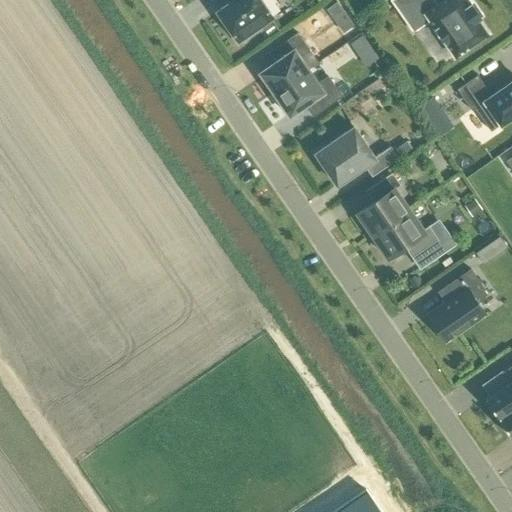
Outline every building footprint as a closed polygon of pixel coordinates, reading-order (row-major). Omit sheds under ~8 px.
[(231,0),(217,10),(239,42),(273,18),(260,0),(231,0)] [(344,30),(356,24),(342,0),(337,0),(330,4),(344,30)] [(391,0),(413,31),(430,19),(455,56),(486,34),(475,17),(474,18),(467,9),(468,8),(463,0),(444,0),(437,5),(433,0),(391,0)] [(319,12),(301,25),(309,36),(327,23),(319,12)] [(260,72),(274,93),(309,70),(300,57),(310,50),(298,32),(273,49),(279,58),(260,72)] [(361,56),(366,65),(376,59),(371,50),(361,56)] [(309,70),(274,93),(289,115),(309,101),(317,113),(342,96),(328,76),(318,83),(309,70)] [(477,74),(456,88),(471,110),(474,107),(490,130),(511,115),(511,79),(502,87),(501,87),(492,93),(491,94),(477,74)] [(444,131),(456,122),(436,94),(424,103),(444,131)] [(374,156),(353,126),(315,152),(337,184),(364,165),(372,176),(398,157),(390,146),(374,156)] [(371,233),(372,234),(409,208),(395,188),(400,184),(392,172),(369,187),(377,199),(357,212),(366,225),(368,223),(374,232),(371,233)] [(423,229),(409,208),(372,234),(372,235),(375,233),(380,241),(378,243),(387,256),(407,242),(416,254),(438,239),(428,225),(423,229)] [(508,246),(500,234),(477,251),(485,262),(508,246)] [(446,285),(453,296),(427,314),(445,340),(485,313),(477,301),(488,294),(470,268),(446,285)] [(508,382),(485,398),(499,417),(511,408),(511,364),(501,372),(508,382)] [(511,408),(499,417),(511,436),(511,408)] [(388,511),(373,488),(335,511),(388,511)]
